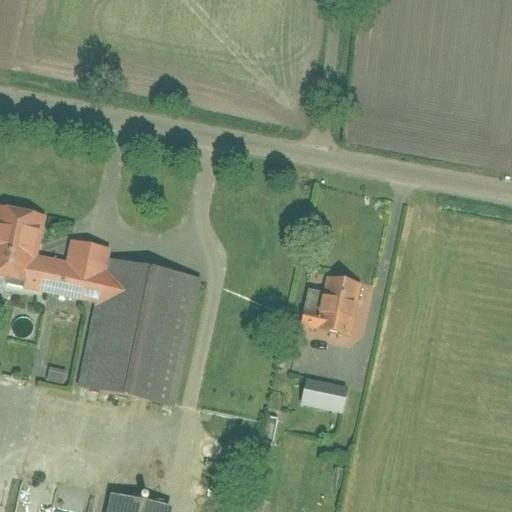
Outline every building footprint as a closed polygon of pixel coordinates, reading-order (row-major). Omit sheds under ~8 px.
[(108,267),(107,275),(39,260),(47,221),(0,211),(0,284),(20,288),(18,295),(100,312),(82,394),(175,414),(202,287),(108,267)] [(329,286),(326,301),(311,298),(304,332),(319,335),(318,339),(358,348),(369,295),(329,286)] [(283,342),(277,365),(294,369),(300,346),(283,342)] [(295,376),(286,421),(354,435),(364,390),(295,376)] [(156,511),(115,503),(113,511),(156,511)]
